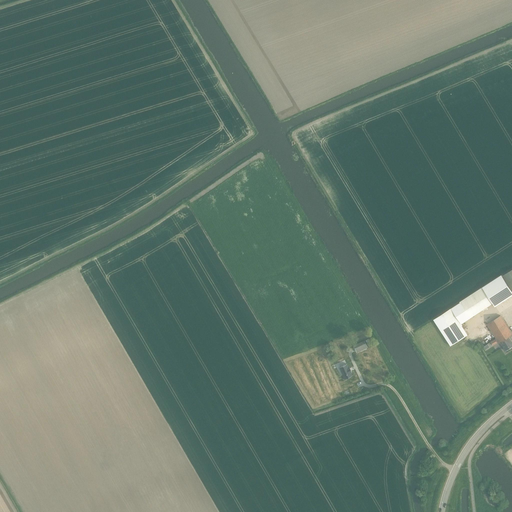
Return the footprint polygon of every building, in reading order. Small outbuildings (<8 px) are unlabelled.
[(511,269),(502,275),(511,290),(511,269)] [(470,318),(493,303),(483,288),(460,302),(470,318)] [(451,309),(434,320),(450,345),(467,334),(451,309)] [(511,334),(500,315),(487,324),(496,339),(490,342),(493,345),(498,342),(499,343),(500,342),(505,351),(511,346),(511,341),(509,337),(511,334)] [(364,341),(353,345),(355,350),(366,345),(364,341)] [(345,379),(347,378),(348,380),(350,379),(353,386),(361,383),(351,361),(342,365),(345,373),(343,374),(345,379)]
